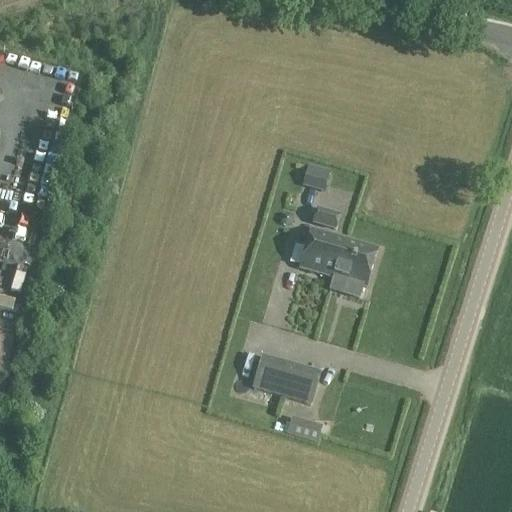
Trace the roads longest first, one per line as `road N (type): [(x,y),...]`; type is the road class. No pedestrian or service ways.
road 1 (unclassified): [(406,511),(511,169)]
road 2 (unclassified): [(337,0),(511,39)]
